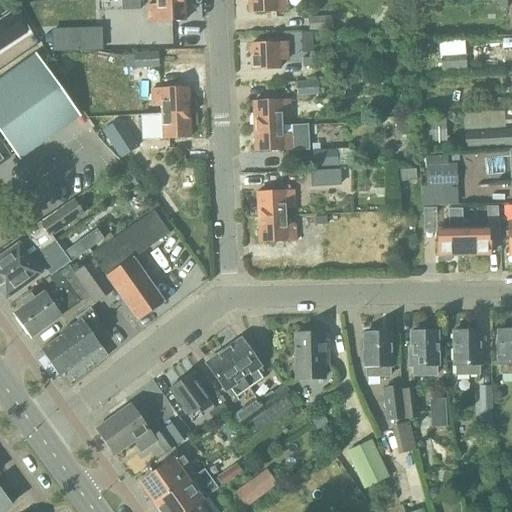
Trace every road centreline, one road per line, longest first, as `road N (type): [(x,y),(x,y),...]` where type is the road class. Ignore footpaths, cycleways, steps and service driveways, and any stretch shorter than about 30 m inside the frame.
road 1 (residential): [(228,298),(215,0)]
road 2 (residential): [(228,298),(511,291)]
road 3 (residential): [(37,432),(228,298)]
